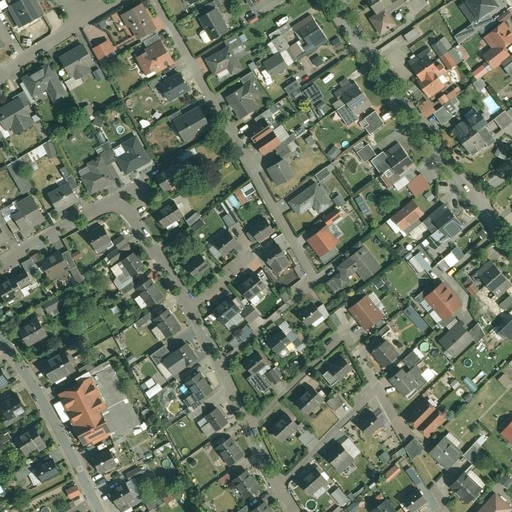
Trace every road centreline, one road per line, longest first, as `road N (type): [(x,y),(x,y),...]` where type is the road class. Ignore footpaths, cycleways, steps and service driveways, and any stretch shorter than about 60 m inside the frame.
road 1 (residential): [(219,366),(315,280),(155,0)]
road 2 (residential): [(0,264),(104,205),(121,204),(190,307)]
road 3 (residential): [(473,199),(333,0)]
road 4 (residential): [(98,511),(0,336)]
road 5 (residential): [(279,488),(376,389)]
